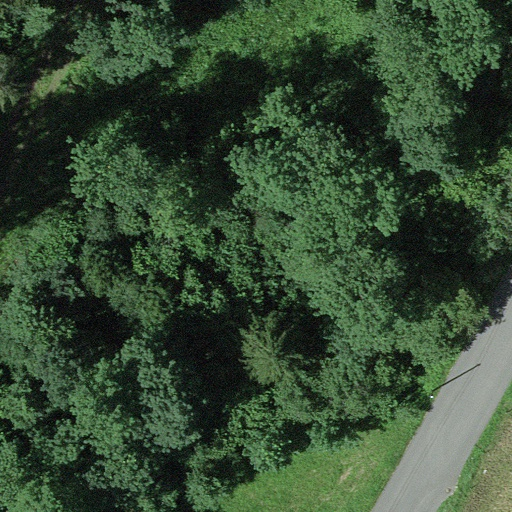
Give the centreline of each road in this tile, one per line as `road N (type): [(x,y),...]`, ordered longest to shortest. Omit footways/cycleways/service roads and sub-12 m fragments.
road 1 (secondary): [(511,320),(400,511)]
road 2 (track): [(0,170),(82,0)]
